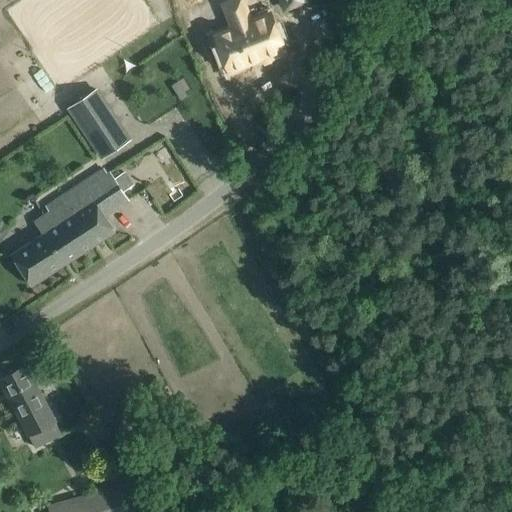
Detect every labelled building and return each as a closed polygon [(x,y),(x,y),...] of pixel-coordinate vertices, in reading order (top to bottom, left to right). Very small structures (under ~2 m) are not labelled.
[(218,35),(231,68),(265,55),(267,60),(289,51),(273,12),(251,21),(247,11),(230,18),(234,28),(218,35)] [(102,157),(129,139),(95,89),(69,107),(102,157)] [(128,200),(119,187),(109,172),(35,220),(43,234),(12,254),(31,284),(113,231),(104,216),(128,200)] [(0,378),(0,380),(8,397),(35,446),(61,432),(25,365),(0,378)] [(135,482),(49,507),(50,511),(113,511),(142,504),(135,482)]
